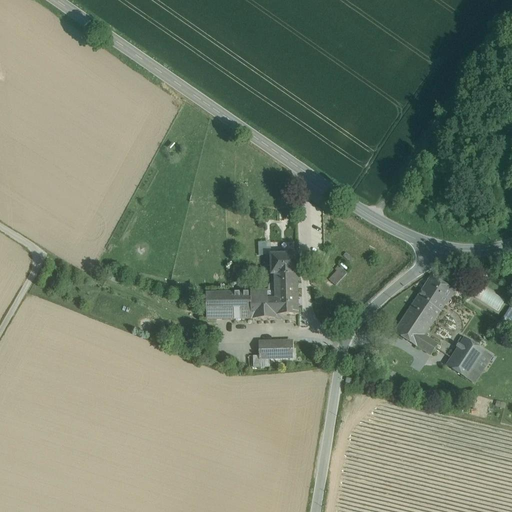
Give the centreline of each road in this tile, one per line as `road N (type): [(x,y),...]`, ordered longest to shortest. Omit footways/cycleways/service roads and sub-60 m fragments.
road 1 (secondary): [(55,0),(370,217),(435,246)]
road 2 (tertiary): [(314,511),(348,332),(428,262),(435,246)]
road 3 (track): [(370,217),(441,99),(511,13)]
road 4 (unknown): [(67,245),(211,332),(232,334)]
road 5 (residential): [(0,227),(35,249),(40,264),(0,334)]
